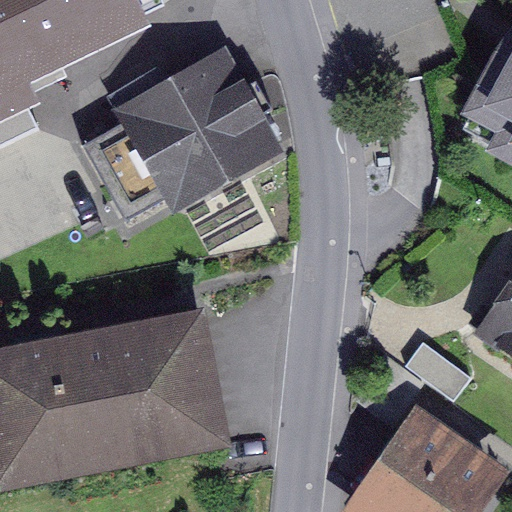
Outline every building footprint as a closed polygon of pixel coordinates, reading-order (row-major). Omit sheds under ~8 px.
[(0,0),(0,86),(66,57),(40,0),(0,0)] [(511,49),(503,63),(465,128),(501,149),(493,163),(511,173),(511,49)] [(223,54),(116,113),(176,221),(283,162),(223,54)] [(511,291),(474,345),(511,371),(511,291)] [(197,321),(0,359),(0,476),(1,483),(220,440),(197,321)] [(485,511),(506,484),(414,419),(348,511),(485,511)]
